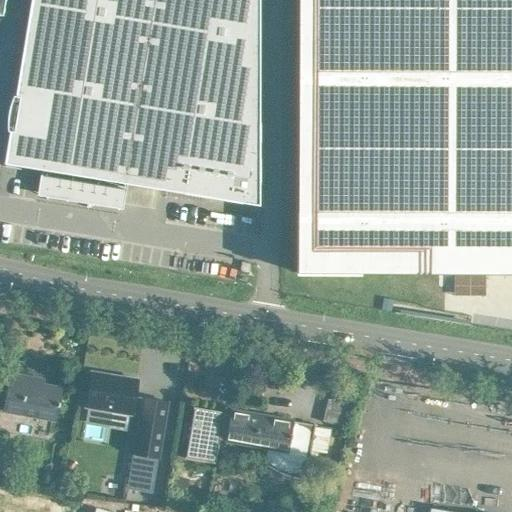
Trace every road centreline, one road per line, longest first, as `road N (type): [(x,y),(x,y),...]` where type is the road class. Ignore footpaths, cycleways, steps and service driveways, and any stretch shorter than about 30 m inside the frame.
road 1 (tertiary): [(511,362),(0,268)]
road 2 (unknown): [(511,129),(330,127),(312,109),(312,0)]
